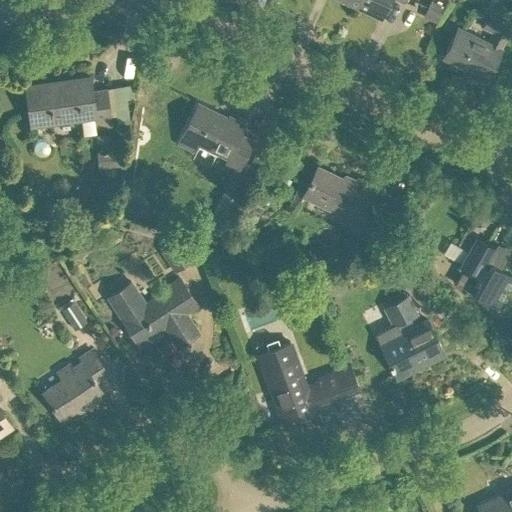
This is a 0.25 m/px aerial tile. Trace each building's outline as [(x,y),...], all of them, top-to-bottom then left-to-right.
[(358,0),(356,5),(380,17),(387,0),(397,0),(402,2),(403,0),(358,0)] [(421,0),(411,21),(429,30),(442,4),(434,0),(421,0)] [(511,26),(488,15),(483,26),(493,31),(488,42),(457,26),(443,56),(468,68),(466,72),(484,81),(500,48),(499,47),(505,36),(511,26)] [(93,90),(91,76),(26,85),(32,125),(96,116),(98,128),(113,126),(107,88),(93,90)] [(229,114),(199,100),(178,142),(195,151),(199,142),(228,156),(224,165),(237,171),(254,137),(241,131),(246,120),(230,112),(229,114)] [(117,150),(96,152),(98,167),(118,165),(117,150)] [(339,176),(316,165),(302,194),(331,208),(331,214),(351,223),(351,228),(367,235),(382,204),(368,197),(373,185),(357,177),(349,182),(338,177),(339,176)] [(213,208),(227,215),(229,216),(239,197),(223,189),(213,208)] [(457,243),(467,249),(475,234),(465,228),(457,243)] [(242,231),(227,237),(234,253),(249,247),(242,231)] [(495,245),(476,234),(459,264),(463,267),(455,281),(498,305),(511,279),(511,274),(487,260),(495,245)] [(160,250),(174,271),(193,258),(179,237),(160,250)] [(106,295),(121,318),(138,343),(164,326),(177,345),(198,331),(185,311),(196,304),(178,277),(167,284),(169,286),(146,301),(131,279),(106,295)] [(313,285),(290,293),(299,317),(321,309),(313,285)] [(394,324),(375,333),(380,342),(397,376),(419,364),(417,360),(441,348),(427,319),(413,325),(409,316),(415,313),(406,295),(385,306),(394,324)] [(74,329),(86,320),(73,300),(60,308),(74,329)] [(306,385),(295,355),(290,341),(257,353),(283,422),(315,410),(313,405),(359,388),(351,364),(317,377),(318,380),(306,385)] [(258,353),(265,350),(262,342),(255,344),(258,353)] [(107,372),(91,348),(79,357),(84,364),(74,370),(69,363),(57,372),(61,379),(43,391),(60,418),(77,407),(79,411),(104,394),(95,380),(107,372)] [(0,433),(12,426),(0,407),(0,433)] [(511,511),(511,486),(475,503),(479,511),(511,511)]
